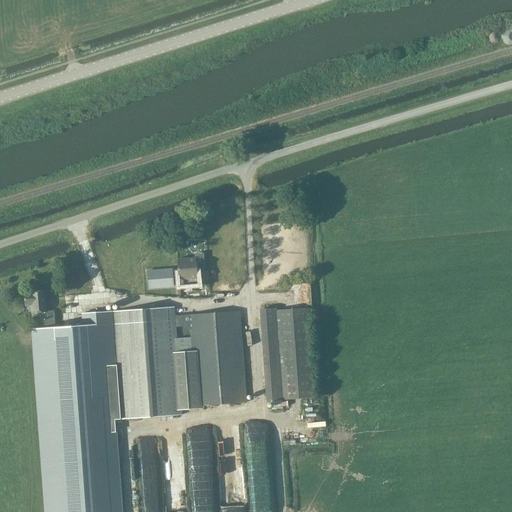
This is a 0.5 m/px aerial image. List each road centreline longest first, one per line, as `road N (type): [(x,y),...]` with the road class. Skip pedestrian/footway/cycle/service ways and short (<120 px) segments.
road 1 (unclassified): [(0,244),(511,84)]
road 2 (tertiary): [(0,97),(309,0)]
